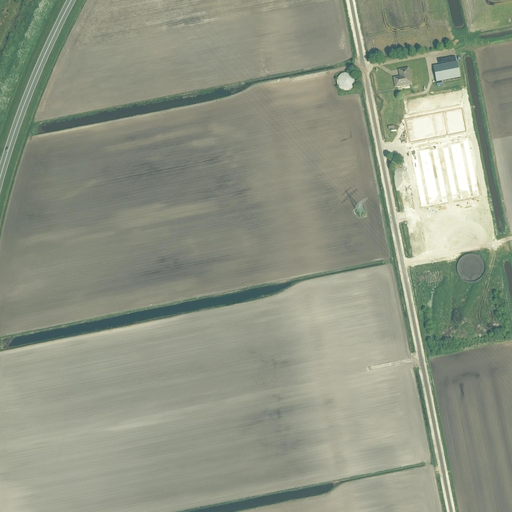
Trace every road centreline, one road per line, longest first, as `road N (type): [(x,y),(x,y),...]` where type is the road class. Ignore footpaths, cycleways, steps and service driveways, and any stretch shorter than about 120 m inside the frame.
road 1 (unclassified): [(450,511),(350,0)]
road 2 (trunk): [(0,177),(71,0)]
